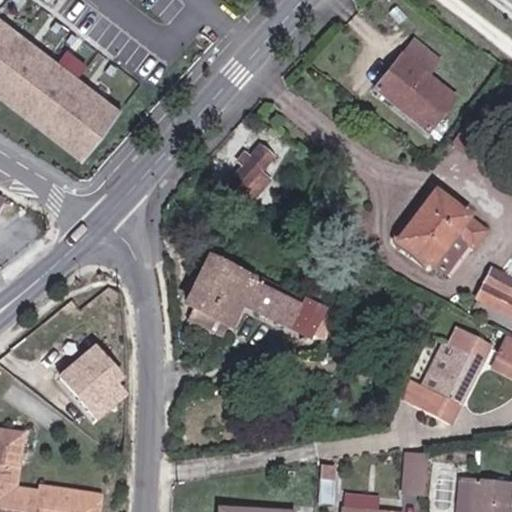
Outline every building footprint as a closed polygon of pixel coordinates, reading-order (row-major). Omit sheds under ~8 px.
[(0,97),(82,160),(119,112),(0,20),(0,97)] [(411,41),(373,89),(428,133),(455,99),(426,76),(438,61),(411,41)] [(258,148),(229,183),(251,200),(267,179),(263,176),(274,160),(258,148)] [(429,191),(395,240),(428,263),(450,231),(470,245),(481,228),(429,191)] [(276,214),(280,210),(274,205),(271,210),(276,214)] [(186,307),(192,310),(187,321),(223,338),(228,327),(230,328),(240,305),(310,338),(324,309),(254,277),(252,282),(207,262),(186,307)] [(511,314),(511,294),(483,280),(475,296),(511,314)] [(449,420),(484,344),(454,330),(448,343),(451,345),(429,390),(408,380),(400,397),(449,420)] [(511,336),(505,333),(494,357),(511,365),(511,336)] [(100,415),(106,422),(119,410),(121,398),(109,385),(115,379),(90,349),(55,380),(92,422),(100,415)] [(0,511),(90,511),(93,503),(94,497),(35,485),(33,492),(9,488),(13,465),(19,434),(0,430),(0,511)] [(411,458),(408,497),(424,499),(428,459),(411,458)] [(335,485),(335,470),(323,470),(323,485),(335,485)] [(451,511),(463,511),(465,490),(454,489),(451,511)] [(504,511),(507,493),(465,490),(463,511),(504,511)]
